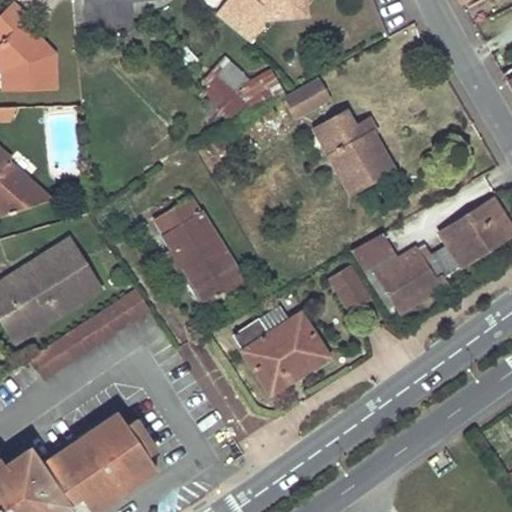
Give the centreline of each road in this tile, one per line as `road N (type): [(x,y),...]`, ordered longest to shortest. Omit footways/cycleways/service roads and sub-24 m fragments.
road 1 (primary): [(511,313),(237,511)]
road 2 (primary): [(313,511),(511,370)]
road 3 (tertiary): [(511,141),(431,0)]
